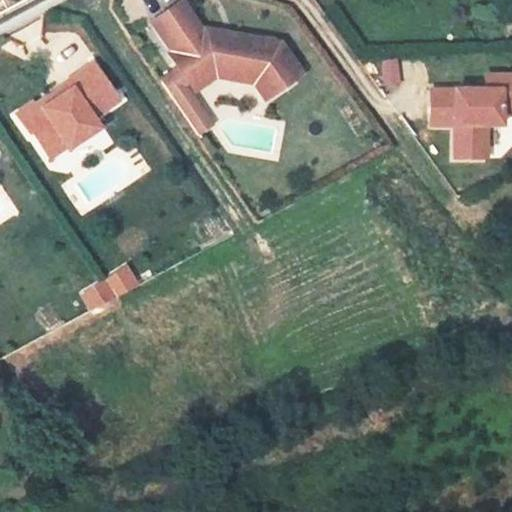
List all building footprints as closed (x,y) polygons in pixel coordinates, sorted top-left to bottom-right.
[(175,63),(186,79),(206,64),(211,72),(250,79),(262,95),(299,70),(277,38),(201,24),(198,26),(180,0),(172,0),(147,17),(168,47),(165,49),(175,63)] [(24,100),(7,112),(21,131),(23,129),(33,143),(51,131),(59,143),(61,145),(90,124),(83,114),(109,95),(82,58),(56,78),(57,80),(61,85),(51,93),(38,94),(26,103),(24,100)] [(175,63),(170,67),(186,89),(211,72),(206,64),(186,79),(175,63)] [(170,67),(157,75),(172,98),(186,89),(170,67)] [(485,89),(430,89),(431,124),(455,124),(455,156),(477,156),(477,144),(486,144),(486,124),(500,124),(500,108),(511,107),(511,73),(499,74),(499,89),(485,89)] [(485,74),(485,89),(499,89),(499,74),(485,74)] [(57,80),(38,94),(51,93),(61,85),(57,80)] [(205,117),(186,89),(172,98),(192,126),(205,117)] [(51,131),(33,143),(42,155),(59,143),(51,131)] [(477,144),(477,156),(486,156),(486,144),(477,144)] [(120,262),(101,275),(113,291),(132,280),(120,262)] [(79,291),(89,305),(113,291),(101,275),(79,291)]
